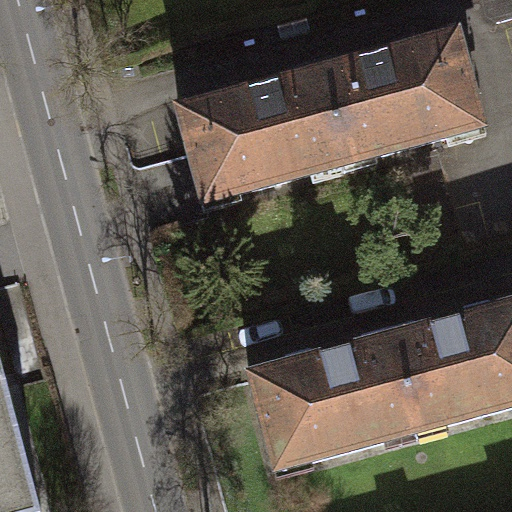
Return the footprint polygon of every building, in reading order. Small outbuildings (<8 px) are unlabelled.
[(511,0),(490,0),(498,24),(511,20),(511,0)] [(456,39),(317,77),(342,168),(481,130),(456,39)] [(205,205),(342,168),(317,77),(180,114),(205,205)] [(511,309),(390,342),(416,437),(511,410),(511,309)] [(416,437),(390,342),(251,379),(277,474),(416,437)] [(0,511),(39,511),(0,366),(0,511)]
